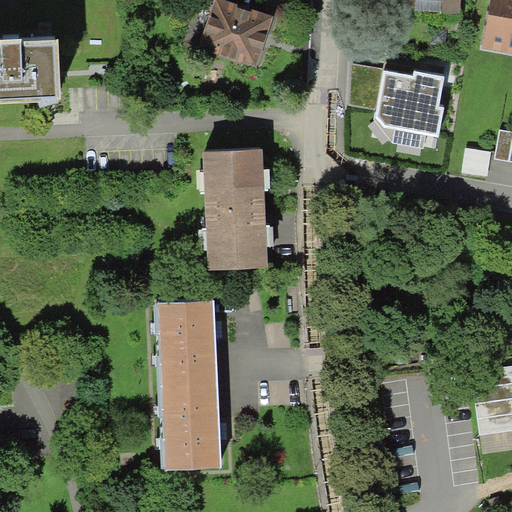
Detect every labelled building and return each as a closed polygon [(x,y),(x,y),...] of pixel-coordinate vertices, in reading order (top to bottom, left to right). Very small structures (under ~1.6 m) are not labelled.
[(465,0),(392,0),(392,11),(465,15),(465,0)] [(511,0),(488,0),(478,51),(511,57),(511,0)] [(277,18),(218,1),(203,52),(263,69),(277,18)] [(71,26),(0,30),(0,91),(75,87),(71,26)] [(436,106),(442,75),(415,70),(414,76),(384,70),(375,116),(392,141),(422,146),(425,132),(437,134),(442,107),(436,106)] [(511,131),(499,130),(494,160),(511,162),(511,131)] [(269,146),(210,148),(215,265),(274,262),(269,146)] [(220,297),(163,299),(169,465),(227,463),(220,297)]
